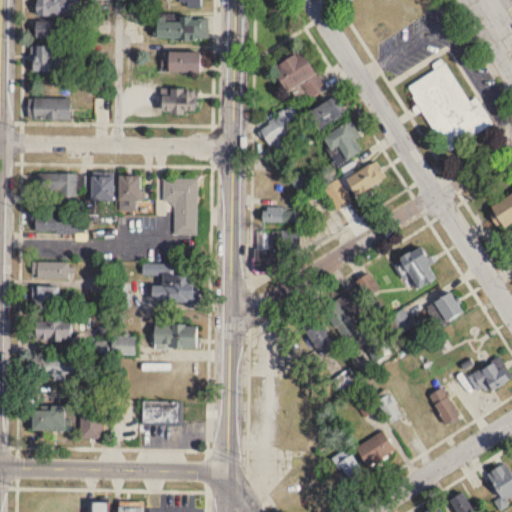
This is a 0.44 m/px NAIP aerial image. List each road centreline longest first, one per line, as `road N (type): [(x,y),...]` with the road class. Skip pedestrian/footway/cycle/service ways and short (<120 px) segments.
road 1 (tertiary): [(228,511),(236,0)]
road 2 (residential): [(312,0),(511,313)]
road 3 (residential): [(229,324),(511,143)]
road 4 (residential): [(235,145),(0,144)]
road 5 (residential): [(227,474),(0,465)]
road 6 (residential): [(366,511),(511,418)]
road 7 (tertiary): [(2,0),(0,144)]
